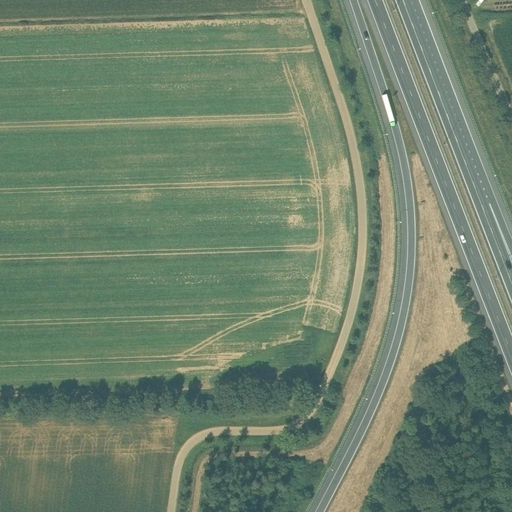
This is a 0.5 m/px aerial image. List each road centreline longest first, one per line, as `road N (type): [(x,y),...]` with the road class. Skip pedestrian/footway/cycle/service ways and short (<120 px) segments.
road 1 (unclassified): [(175,511),(192,442),(224,429),(285,431),(316,413),(361,299),(365,163),(311,0)]
road 2 (motorway): [(353,0),(404,162),(409,279),(381,384),(319,511)]
road 3 (motorway): [(374,0),(511,359)]
road 4 (motorway): [(482,205),(404,0)]
road 5 (unclassified): [(511,117),(464,0)]
